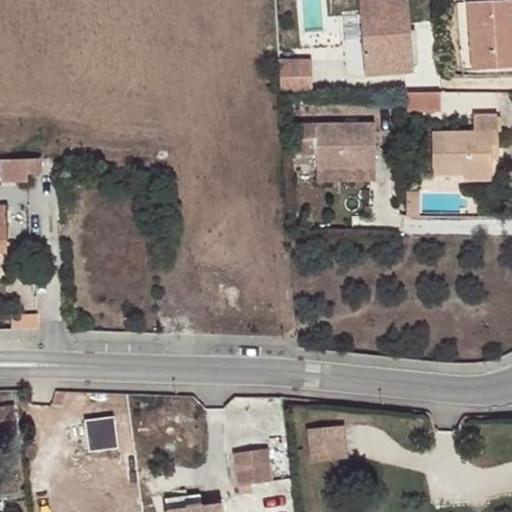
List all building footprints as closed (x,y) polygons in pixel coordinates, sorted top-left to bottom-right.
[(511,0),(495,0),(496,1),(467,3),(472,70),(511,68),(511,0)] [(395,43),(391,6),(383,7),(383,13),(361,15),(367,73),(389,72),(386,44),(395,43)] [(312,88),(310,56),(275,58),(276,89),(312,88)] [(438,111),(438,92),(403,92),(403,111),(438,111)] [(472,115),(472,131),(431,132),(432,175),(491,174),(490,150),(497,150),(496,115),(472,115)] [(388,176),(388,132),(373,131),(373,123),(315,123),(315,167),(372,167),(372,175),(388,176)] [(0,177),(40,176),(39,156),(0,157),(0,177)] [(414,196),(404,196),(404,216),(414,217),(414,196)] [(85,221),(103,219),(103,212),(84,213),(85,221)] [(113,219),(103,219),(85,221),(87,259),(94,258),(95,268),(95,283),(124,282),(146,281),(143,239),(116,240),(113,219)] [(94,258),(87,259),(87,268),(95,268),(94,258)] [(308,429),(313,462),(348,457),(343,424),(308,429)] [(271,483),(267,450),(234,455),(238,487),(246,487),(271,483)] [(239,496),(247,495),(246,487),(238,487),(239,496)] [(185,504),(199,502),(198,495),(163,500),(164,511),(184,509),(185,504)] [(220,511),(219,505),(200,507),(199,502),(185,504),(184,509),(164,511),(220,511)]
